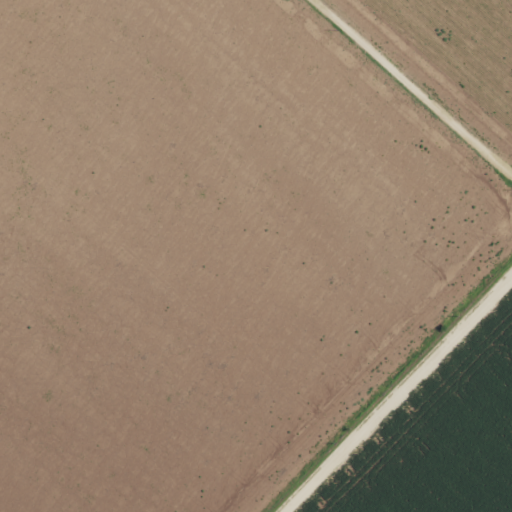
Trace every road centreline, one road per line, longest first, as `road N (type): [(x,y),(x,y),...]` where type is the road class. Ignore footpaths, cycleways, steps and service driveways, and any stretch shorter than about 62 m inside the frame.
road 1 (residential): [(285,511),(511,272)]
road 2 (residential): [(511,196),(290,0)]
